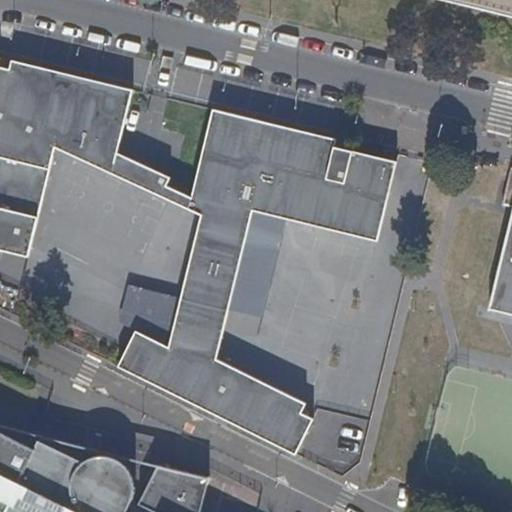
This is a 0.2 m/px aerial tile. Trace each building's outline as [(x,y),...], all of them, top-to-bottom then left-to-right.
[(511,0),(446,0),(511,15),(511,0)] [(0,71),(7,73),(10,59),(0,57),(0,71)] [(0,248),(28,255),(53,146),(188,208),(200,213),(180,297),(219,306),(208,353),(173,337),(169,345),(135,329),(117,366),(295,454),(313,418),(302,412),(306,402),(217,358),(236,280),(253,210),(378,242),(397,163),(337,148),(339,140),(278,126),(211,109),(190,197),(140,173),(144,165),(116,153),(131,89),(45,69),(10,59),(7,73),(0,71),(0,248)] [(511,168),(500,212),(511,215),(488,311),(495,313),(506,316),(511,316),(511,168)] [(208,353),(219,306),(180,297),(127,285),(119,321),(135,327),(135,329),(169,345),(173,337),(208,353)] [(199,511),(206,487),(210,480),(158,466),(138,505),(156,511),(124,511),(129,504),(133,496),(135,488),(135,479),(131,470),(123,458),(114,455),(105,452),(99,452),(95,453),(85,458),(63,449),(40,439),(42,434),(0,423),(0,511),(199,511)]
